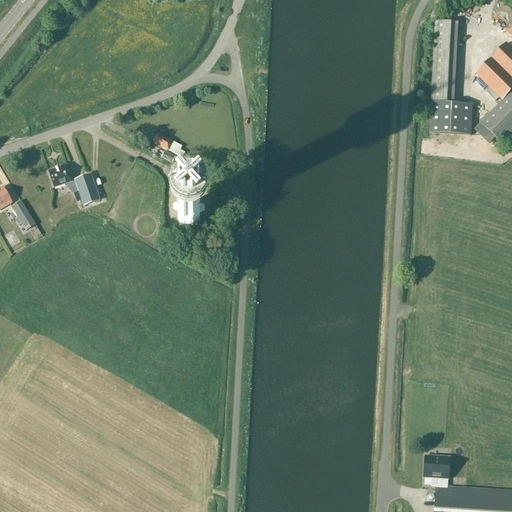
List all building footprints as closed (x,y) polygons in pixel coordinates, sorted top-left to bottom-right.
[(464,12),(468,20),(474,17),(470,9),(464,12)] [(449,103),(451,67),(454,23),(435,22),(429,132),(448,133),(448,132),(473,134),(475,105),(449,103)] [(492,56),(511,76),(511,48),(505,42),(492,56)] [(511,89),(511,76),(492,56),(474,74),(501,101),(511,89)] [(511,135),(511,91),(479,124),(501,146),(511,135)] [(157,134),(153,143),(176,155),(181,147),(157,134)] [(161,158),(172,163),(175,158),(164,152),(161,158)] [(71,182),(66,166),(49,172),(54,188),(71,182)] [(94,196),(87,177),(73,182),(74,184),(66,187),(67,189),(72,194),(76,193),(77,192),(80,201),(94,196)] [(0,189),(0,209),(11,203),(3,188),(0,189)] [(31,219),(21,202),(11,208),(22,225),(31,219)] [(178,213),(177,217),(178,221),(180,225),(183,228),(187,229),(191,229),(194,228),(198,225),(200,221),(200,217),(200,213),(198,210),(194,207),(191,206),(187,206),(183,207),(180,210),(178,213)] [(444,487),(447,487),(447,480),(448,480),(450,458),(432,457),(430,487),(436,487),(437,487),(444,487)] [(444,487),(437,487),(436,487),(434,511),(511,511),(511,491),(447,487),(444,487)]
